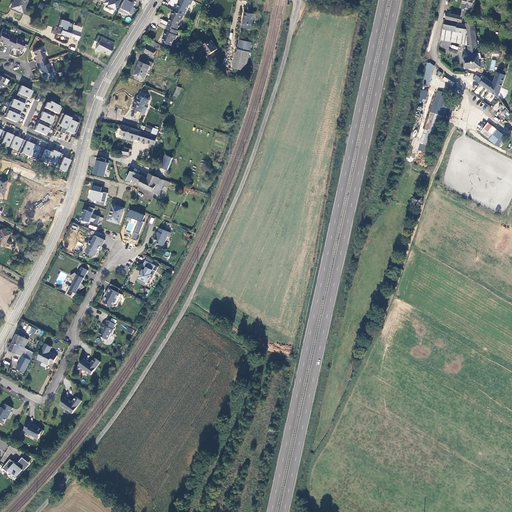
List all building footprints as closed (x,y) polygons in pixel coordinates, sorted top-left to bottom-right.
[(21,13),(25,3),(26,0),(13,0),(10,8),(21,13)] [(104,0),(104,2),(103,3),(107,6),(106,8),(109,10),(114,10),(118,0),(104,0)] [(193,0),(181,0),(176,11),(185,16),(193,0)] [(464,0),(466,0),(461,15),(463,16),(467,16),(469,10),(472,10),(474,3),(475,4),(475,0),(464,0)] [(130,4),(124,1),(118,11),(125,15),(126,13),(130,15),(133,9),(129,7),(130,4)] [(172,18),(169,26),(174,27),(178,29),(181,22),(183,21),(185,16),(176,11),(174,15),(172,16),(172,18)] [(447,12),(446,18),(459,21),(459,22),(461,23),(463,16),(461,15),(447,12)] [(253,29),(256,15),(246,13),(243,27),(253,29)] [(459,21),(446,18),(444,27),(468,32),(470,45),(471,55),(466,56),(467,67),(481,67),(481,58),(483,58),(483,51),(480,51),(477,33),(476,28),(475,23),(467,22),(466,24),(461,23),(459,22),(459,21)] [(77,41),(82,28),(60,21),(56,34),(77,41)] [(174,27),(169,26),(169,27),(167,31),(168,32),(163,41),(167,42),(167,44),(171,46),(174,39),(175,40),(178,36),(177,36),(179,32),(178,31),(180,27),(179,26),(178,29),(174,27)] [(468,32),(444,27),(441,39),(470,45),(468,32)] [(1,32),(0,33),(0,41),(5,44),(5,45),(8,47),(12,38),(9,36),(9,35),(8,35),(1,32)] [(92,48),(95,49),(101,37),(97,36),(92,48)] [(115,44),(101,37),(95,49),(109,56),(115,44)] [(12,38),(8,47),(12,48),(12,47),(20,51),(24,42),(16,38),(16,39),(12,38)] [(161,46),(152,40),(145,52),(154,57),(155,56),(161,46)] [(212,40),(203,46),(206,50),(207,49),(211,54),(218,49),(212,40)] [(241,40),(239,50),(251,53),(253,43),(241,40)] [(159,58),(165,48),(161,46),(155,56),(159,58)] [(45,61),(44,57),(45,56),(42,48),(33,51),(36,60),(34,60),(36,64),(45,61)] [(251,53),(239,50),(234,67),(246,70),(251,53)] [(45,61),(36,64),(37,68),(39,67),(42,75),(51,72),(48,64),(46,64),(45,61)] [(146,64),(140,62),(134,75),(145,80),(151,66),(146,64)] [(422,84),(430,85),(434,64),(427,63),(422,84)] [(475,74),(473,78),(499,95),(506,76),(497,71),(493,81),(484,76),(482,78),(475,74)] [(444,77),(442,81),(453,85),(454,82),(444,77)] [(24,104),(27,97),(29,98),(32,91),(21,85),(16,95),(19,96),(17,101),(24,104)] [(419,102),(426,102),(427,91),(420,90),(419,102)] [(147,94),(142,92),(141,96),(139,95),(137,100),(136,99),(133,104),(134,105),(133,108),(143,113),(146,106),(147,104),(148,105),(150,100),(145,98),(147,94)] [(7,108),(20,113),(24,104),(17,101),(13,99),(11,102),(10,101),(7,108)] [(42,112),(48,115),(50,111),(56,114),(59,107),(50,102),(49,104),(46,103),(42,112)] [(438,106),(433,104),(427,122),(432,123),(438,106)] [(20,113),(7,108),(4,114),(6,114),(4,117),(16,122),(20,113)] [(48,115),(42,112),(38,121),(50,127),(53,121),(52,120),(53,117),(48,115)] [(67,116),(62,114),(57,124),(62,126),(59,132),(63,134),(70,119),(67,117),(67,116)] [(70,119),(63,134),(68,136),(70,132),(74,134),(79,125),(74,122),(74,120),(70,119)] [(38,121),(33,130),(45,136),(46,133),(47,133),(50,127),(38,121)] [(497,129),(488,122),(484,128),(493,135),(497,129)] [(124,125),(121,125),(120,127),(123,128),(121,134),(125,135),(130,136),(129,139),(133,140),(137,139),(155,144),(157,136),(143,131),(124,125)] [(3,131),(0,136),(0,144),(3,146),(4,145),(7,146),(12,135),(3,131)] [(17,153),(23,140),(14,136),(9,148),(12,149),(11,150),(17,153)] [(23,140),(17,153),(24,156),(24,155),(27,156),(32,145),(31,144),(23,140)] [(32,145),(27,156),(30,157),(29,158),(36,161),(41,149),(34,145),(32,145)] [(41,149),(36,161),(42,164),(42,163),(45,164),(46,162),(50,153),(41,149)] [(50,153),(46,162),(49,163),(49,164),(55,167),(61,155),(52,150),(50,153)] [(165,154),(161,167),(168,170),(173,157),(165,154)] [(65,157),(61,155),(55,167),(54,169),(60,172),(61,171),(64,172),(69,161),(64,159),(65,157)] [(108,163),(106,162),(107,159),(101,157),(101,159),(99,166),(96,165),(94,174),(105,177),(108,165),(108,163)] [(143,177),(136,173),(133,180),(140,184),(143,177)] [(160,178),(150,173),(148,179),(143,177),(140,184),(140,185),(159,194),(164,186),(168,187),(171,182),(160,178)] [(91,198),(98,200),(97,203),(105,205),(108,193),(104,192),(101,192),(102,187),(94,185),(91,198)] [(120,222),(124,208),(114,205),(109,219),(120,222)] [(85,209),(82,219),(91,222),(91,220),(95,221),(94,222),(98,224),(101,216),(93,214),(95,208),(90,207),(89,210),(85,209)] [(129,215),(140,220),(133,238),(137,240),(145,221),(144,220),(146,215),(132,209),(129,215)] [(130,218),(127,231),(134,233),(137,220),(130,218)] [(171,232),(160,227),(159,231),(158,230),(156,234),(157,235),(154,241),(164,245),(168,235),(170,236),(171,232)] [(8,234),(0,229),(0,245),(2,246),(8,234)] [(105,239),(96,234),(93,240),(91,239),(89,243),(89,244),(87,250),(87,251),(94,255),(96,255),(101,245),(102,246),(105,239)] [(78,252),(82,244),(78,242),(74,250),(78,252)] [(155,263),(146,258),(144,263),(147,265),(145,268),(144,268),(143,269),(139,276),(148,280),(149,279),(150,279),(151,278),(152,276),(152,275),(151,274),(152,272),(154,274),(157,269),(153,267),(155,263)] [(78,275),(76,272),(71,275),(75,282),(71,288),(77,292),(79,288),(80,289),(85,286),(83,282),(89,270),(83,266),(78,275)] [(121,288),(112,283),(108,290),(109,291),(107,295),(106,294),(102,302),(107,305),(108,303),(114,306),(116,301),(119,302),(123,293),(119,291),(121,288)] [(106,324),(104,323),(102,327),(103,327),(99,334),(108,338),(112,332),(114,328),(116,323),(108,319),(106,324)] [(28,326),(26,331),(35,334),(37,329),(28,326)] [(21,355),(23,351),(28,340),(17,334),(10,350),(18,353),(21,355)] [(28,340),(23,351),(26,352),(29,346),(30,347),(32,341),(28,340)] [(52,352),(50,351),(52,346),(46,343),(38,359),(43,361),(44,360),(49,363),(50,361),(51,360),(54,362),(58,355),(54,353),(54,354),(52,352)] [(17,369),(24,372),(30,360),(24,356),(17,369)] [(83,359),(78,366),(91,375),(100,361),(94,358),(90,364),(83,359)] [(66,396),(60,403),(72,413),(82,401),(77,396),(72,402),(66,396)] [(11,412),(13,408),(5,404),(3,408),(1,407),(0,410),(0,420),(1,420),(0,421),(4,423),(7,419),(8,417),(9,417),(11,412)] [(36,427),(36,426),(28,422),(24,430),(28,432),(28,434),(39,439),(41,435),(42,435),(44,431),(39,428),(36,427)] [(27,460),(35,466),(39,462),(30,456),(27,460)] [(35,466),(27,460),(21,466),(29,473),(35,466)]
